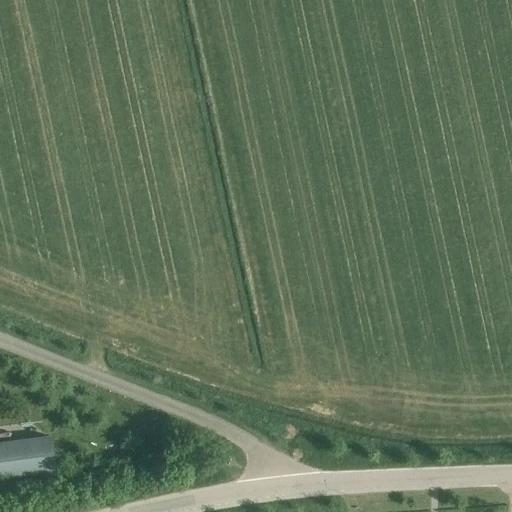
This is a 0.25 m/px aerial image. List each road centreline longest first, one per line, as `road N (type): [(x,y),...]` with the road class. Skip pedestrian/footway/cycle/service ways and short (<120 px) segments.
road 1 (unclassified): [(283,488),(271,461),(216,425),(0,341)]
road 2 (tertiary): [(283,488),(511,475)]
road 3 (tertiary): [(156,511),(283,488)]
